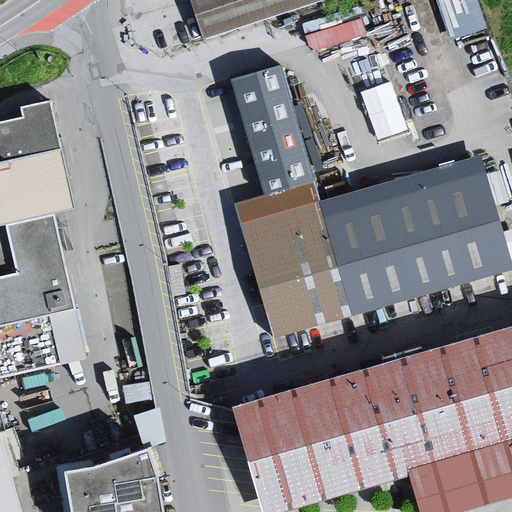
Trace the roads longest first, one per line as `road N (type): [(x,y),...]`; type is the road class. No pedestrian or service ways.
road 1 (unknown): [(182,56),(203,153),(263,334),(283,361),(511,305)]
road 2 (unknown): [(182,56),(272,63),(301,74),(334,111),(383,142),(415,138),(447,128),(463,104),(426,0)]
